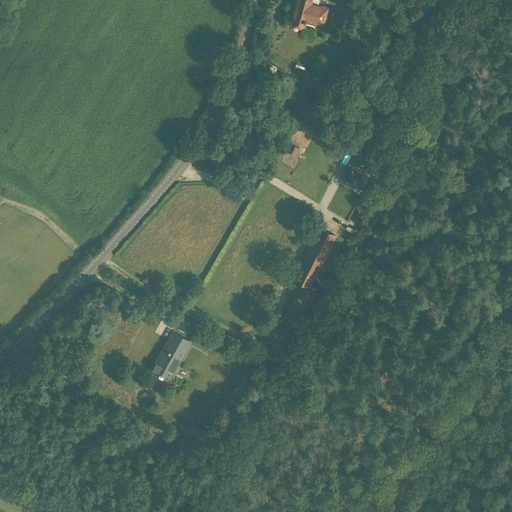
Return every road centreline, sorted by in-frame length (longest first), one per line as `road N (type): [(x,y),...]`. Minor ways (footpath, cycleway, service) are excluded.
road 1 (unknown): [(99,259),(241,337),(270,323),(316,202),(255,180),(227,191),(179,167)]
road 2 (tertiary): [(0,362),(206,131),(258,0)]
